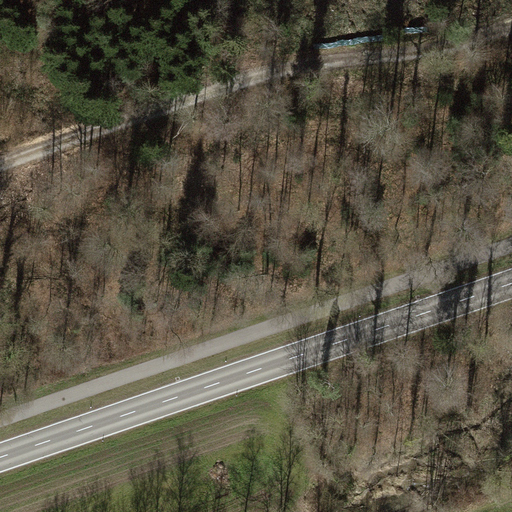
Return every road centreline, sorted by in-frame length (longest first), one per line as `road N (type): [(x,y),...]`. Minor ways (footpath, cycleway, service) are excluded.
road 1 (secondary): [(0,465),(511,289)]
road 2 (track): [(0,169),(284,64),(406,54),(511,28)]
